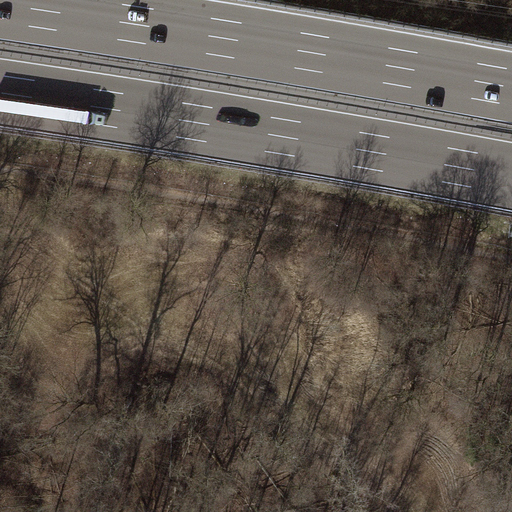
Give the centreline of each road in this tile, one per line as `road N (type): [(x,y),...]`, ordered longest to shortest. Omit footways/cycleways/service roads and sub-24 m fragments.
road 1 (motorway): [(0,92),(511,177)]
road 2 (motorway): [(511,87),(0,4)]
